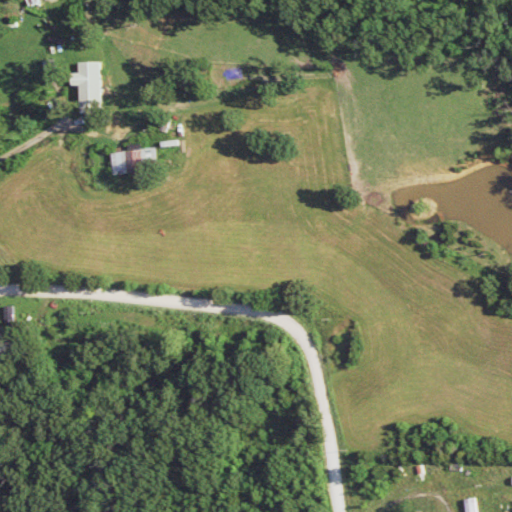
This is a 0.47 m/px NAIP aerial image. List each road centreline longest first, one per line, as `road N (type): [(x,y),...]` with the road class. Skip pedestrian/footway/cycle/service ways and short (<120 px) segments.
road 1 (residential): [(342,511),(310,346),(290,325),(204,306),(0,290)]
road 2 (residential): [(23,0),(74,104),(71,124),(0,163)]
